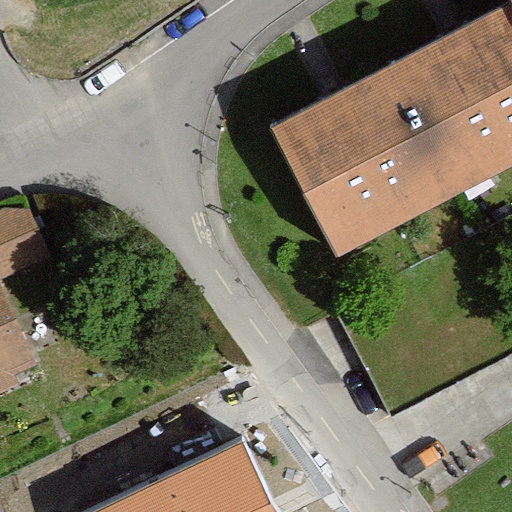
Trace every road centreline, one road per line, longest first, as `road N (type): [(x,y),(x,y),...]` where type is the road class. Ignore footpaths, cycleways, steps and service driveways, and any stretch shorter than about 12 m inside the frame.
road 1 (residential): [(386,511),(165,206),(111,113)]
road 2 (unclassified): [(283,0),(111,113)]
road 3 (unclassified): [(111,113),(0,171)]
